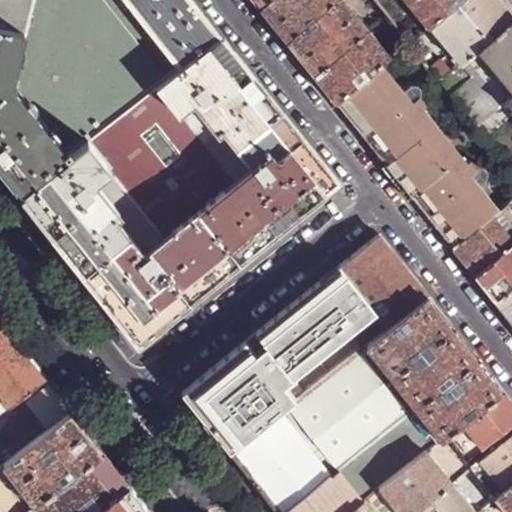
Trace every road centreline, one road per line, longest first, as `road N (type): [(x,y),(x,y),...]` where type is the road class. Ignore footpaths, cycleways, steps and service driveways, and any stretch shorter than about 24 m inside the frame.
road 1 (residential): [(378,199),(140,392)]
road 2 (residential): [(220,0),(378,199)]
road 3 (tertiary): [(140,392),(0,216)]
road 4 (residential): [(378,199),(511,367)]
road 5 (tertiary): [(235,511),(140,392)]
